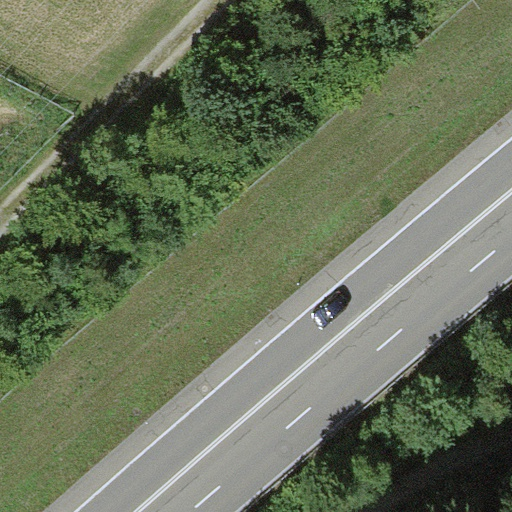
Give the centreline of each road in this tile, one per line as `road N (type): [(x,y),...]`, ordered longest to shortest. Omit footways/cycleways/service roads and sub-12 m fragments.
road 1 (secondary): [(511,199),(369,310),(144,511)]
road 2 (track): [(227,0),(0,227)]
road 3 (track): [(511,433),(417,473),(371,511)]
